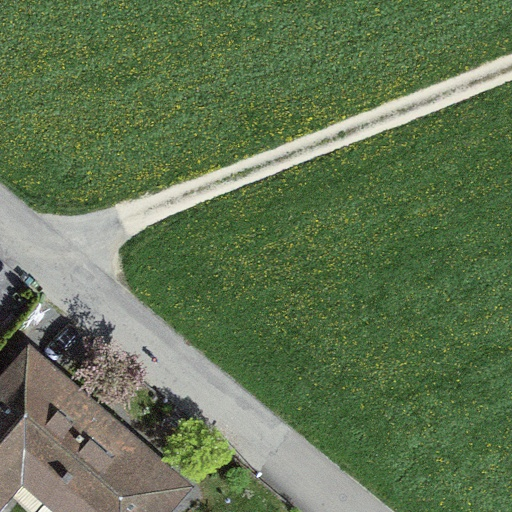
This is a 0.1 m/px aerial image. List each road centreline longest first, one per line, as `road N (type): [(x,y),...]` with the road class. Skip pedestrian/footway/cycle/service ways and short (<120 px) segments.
road 1 (track): [(48,263),(511,69)]
road 2 (residential): [(353,511),(0,223)]
